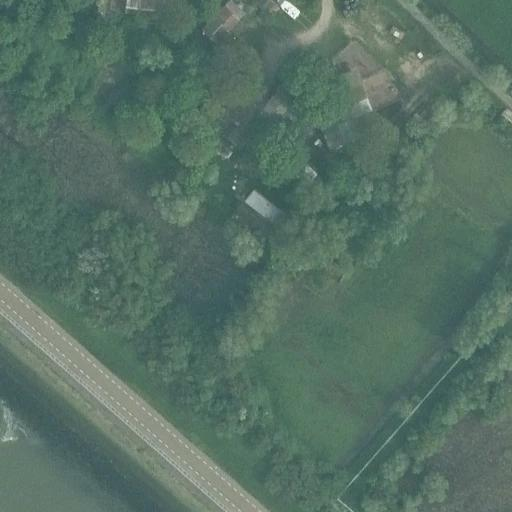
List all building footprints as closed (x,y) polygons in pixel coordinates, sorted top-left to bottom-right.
[(107,0),(95,0),(94,16),(107,16),(107,0)] [(152,0),(124,0),(122,11),(152,14),(152,0)] [(231,0),(226,0),(200,27),(234,58),(244,48),(226,30),(243,12),(231,0)] [(277,4),(273,0),(255,0),(254,2),(268,14),(277,4)] [(380,126),(357,66),(318,81),(326,101),(314,105),(330,145),(380,126)] [(239,68),(212,97),(245,127),(265,105),(284,122),(311,92),(315,87),(297,71),(271,98),(239,68)] [(251,187),(242,198),(277,226),(286,214),(251,187)]
